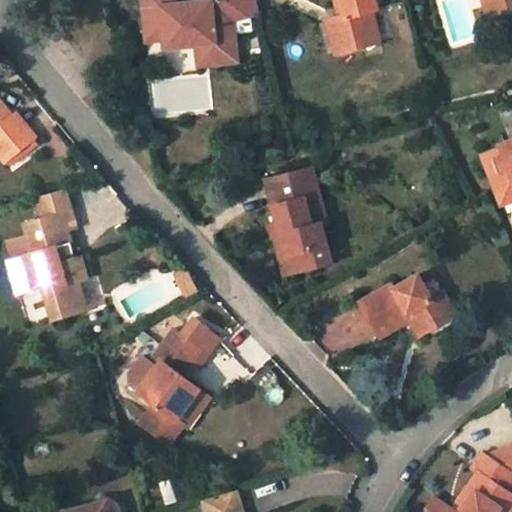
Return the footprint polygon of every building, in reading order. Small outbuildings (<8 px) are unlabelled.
[(189,43),(202,41),(204,61),(231,58),(226,16),(248,12),(256,10),(253,0),(192,0),(165,3),(164,0),(136,0),(137,6),(140,28),(157,26),(158,37),(159,46),(189,43)] [(372,33),(366,11),(363,0),(332,0),(336,15),(328,16),(336,49),(347,46),(357,43),(356,37),(372,33)] [(511,0),(482,0),(485,10),(500,6),(511,3),(511,0)] [(322,18),(330,51),(336,49),(328,16),(322,18)] [(141,40),(158,37),(157,26),(140,28),(141,40)] [(372,33),(356,37),(357,43),(374,40),(372,33)] [(204,61),(202,41),(189,43),(192,63),(204,61)] [(0,120),(1,121),(9,114),(0,102),(0,120)] [(1,121),(0,121),(0,158),(0,159),(32,134),(13,111),(9,114),(1,121)] [(511,136),(479,148),(497,195),(511,189),(511,136)] [(276,221),(283,252),(278,253),(282,271),(316,262),(312,245),(323,243),(318,221),(324,219),(309,165),(270,174),(276,199),(271,200),(276,221)] [(265,176),(271,200),(276,199),(270,174),(265,176)] [(39,196),(44,215),(70,208),(65,188),(39,196)] [(85,276),(78,253),(74,254),(71,255),(67,240),(70,240),(66,227),(75,224),(70,208),(44,215),(24,221),(28,233),(33,249),(12,256),(7,257),(17,290),(43,282),(53,316),(87,306),(78,278),(85,276)] [(270,223),(278,253),(283,252),(276,221),(270,223)] [(7,239),(12,256),(33,249),(28,233),(7,239)] [(312,245),(316,262),(327,259),(323,243),(312,245)] [(182,267),(173,271),(183,293),(192,287),(182,267)] [(426,316),(448,304),(437,284),(424,291),(414,272),(390,285),(388,281),(383,284),(356,299),(374,333),(393,323),(395,322),(392,317),(403,310),(406,316),(415,333),(431,325),(426,316)] [(88,307),(101,305),(96,279),(84,281),(88,307)] [(431,325),(453,313),(448,304),(426,316),(431,325)] [(403,310),(392,317),(395,322),(406,316),(403,310)] [(199,390),(177,373),(197,348),(171,328),(146,359),(139,354),(126,371),(126,378),(138,387),(136,390),(153,404),(138,423),(163,442),(179,422),(176,420),(199,390)] [(169,445),(206,396),(199,390),(176,420),(179,422),(163,442),(169,445)] [(508,511),(509,511),(511,506),(511,493),(507,491),(511,482),(511,444),(487,455),(482,452),(470,469),(477,473),(457,503),(464,508),(461,511),(508,511)] [(245,511),(237,487),(205,497),(209,511),(245,511)] [(452,511),(433,499),(424,511),(452,511)] [(111,500),(70,511),(122,511),(121,508),(120,506),(118,504),(116,502),(113,501),(111,500)]
